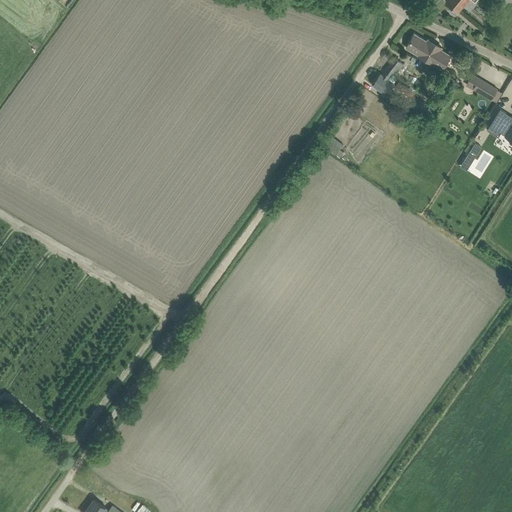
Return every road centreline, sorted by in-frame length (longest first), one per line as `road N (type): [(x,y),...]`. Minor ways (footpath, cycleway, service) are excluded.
road 1 (track): [(70,475),(406,15)]
road 2 (unclassified): [(511,67),(364,0)]
